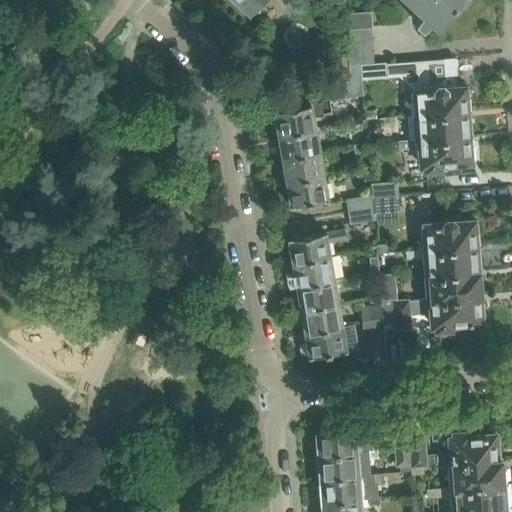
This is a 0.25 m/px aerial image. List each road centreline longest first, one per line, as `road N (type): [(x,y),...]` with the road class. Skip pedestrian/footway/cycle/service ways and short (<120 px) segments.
road 1 (residential): [(136,0),(201,60),(215,86),(263,364),(283,393)]
road 2 (residential): [(283,393),(511,378)]
road 3 (residential): [(280,511),(274,428),(283,393)]
